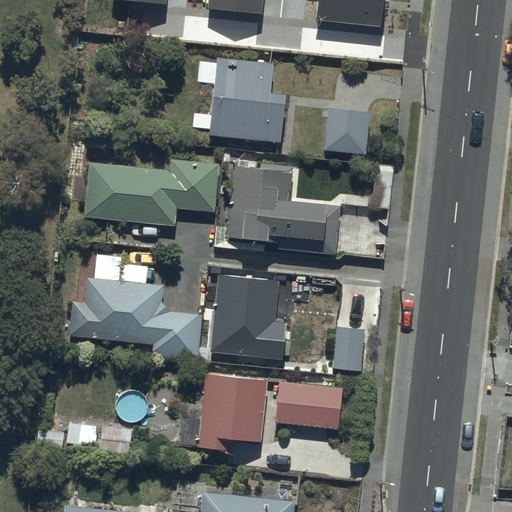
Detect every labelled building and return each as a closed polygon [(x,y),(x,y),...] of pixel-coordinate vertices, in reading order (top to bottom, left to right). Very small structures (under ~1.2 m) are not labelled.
[(262,0),(208,0),(208,9),(261,14),(262,0)] [(384,0),(319,0),(317,20),(381,27),(384,0)] [(206,12),(149,8),(147,33),(204,38),(206,12)] [(274,63),(218,57),(209,135),(280,143),(286,95),(270,93),(274,63)] [(366,155),(370,112),(329,107),(324,150),(366,155)] [(172,170),(90,163),(86,217),(178,224),(179,208),(216,212),(220,163),(215,162),(216,149),(197,147),(196,160),(173,158),(172,170)] [(287,236),(286,250),(337,254),(341,204),(290,201),(292,169),(234,165),(229,236),(271,239),(272,234),(287,236)] [(389,209),(393,168),(376,166),(372,208),(389,209)] [(166,285),(123,280),(125,257),(81,253),(76,301),(74,301),(70,336),(154,344),(153,355),(197,359),(202,314),(164,310),(166,285)] [(280,278),(220,272),(212,351),(285,359),(289,323),(275,322),(280,278)] [(366,329),(335,327),(332,368),(363,370),(366,329)] [(269,378),(205,372),(197,446),(235,450),(236,438),(262,441),(269,378)] [(344,387),(281,381),(276,423),(340,430),(344,387)] [(97,444),(99,426),(69,423),(67,440),(97,444)] [(134,430),(103,426),(101,450),(132,453),(134,430)] [(65,431),(39,429),(37,447),(63,449),(65,431)] [(293,511),(295,501),(203,492),(200,511),(293,511)]
